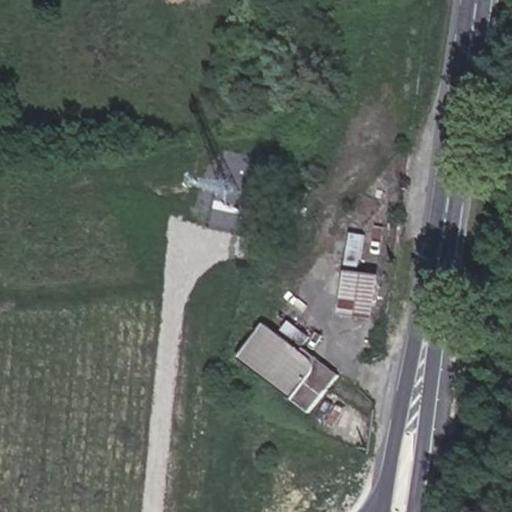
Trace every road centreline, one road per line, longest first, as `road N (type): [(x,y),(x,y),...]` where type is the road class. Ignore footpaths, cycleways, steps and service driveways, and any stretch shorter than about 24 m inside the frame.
road 1 (secondary): [(445,234),(415,329),(382,511)]
road 2 (secondary): [(412,511),(445,234)]
road 3 (secondary): [(445,234),(478,0)]
